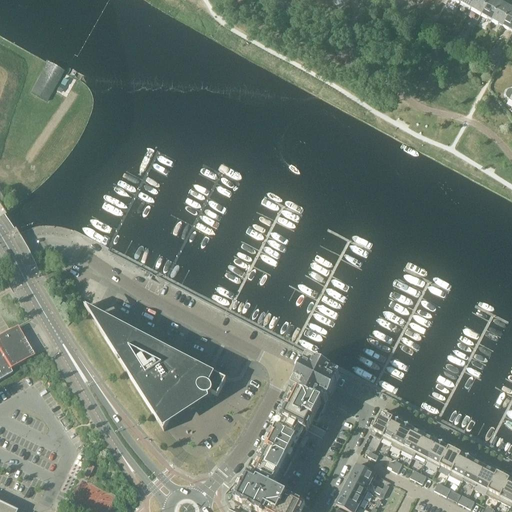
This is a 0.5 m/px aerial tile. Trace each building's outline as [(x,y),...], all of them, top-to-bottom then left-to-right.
[(475,0),(462,0),(460,4),(470,10),(475,0)] [(489,0),(475,0),(470,10),(481,16),(489,0)] [(502,4),(494,0),(489,0),(481,16),(492,22),(502,4)] [(511,10),(511,9),(502,4),(492,22),(502,27),(511,10)] [(511,10),(502,27),(511,32),(511,10)] [(31,93),(47,102),(64,71),(48,63),(31,93)] [(226,381),(99,315),(98,316),(100,317),(96,324),(100,331),(117,359),(118,359),(118,358),(120,357),(125,365),(123,366),(122,367),(164,432),(172,416),(174,415),(177,415),(179,414),(181,413),(183,412),(186,410),(188,409),(188,410),(189,410),(190,410),(191,410),(192,410),(193,410),(193,409),(194,409),(194,408),(194,407),(194,406),(194,405),(194,404),(196,402),(197,401),(199,398),(201,396),(202,397),(203,397),(204,398),(205,398),(206,398),(207,398),(208,398),(209,397),(210,397),(211,396),(212,395),(217,398),(226,381)] [(0,380),(12,374),(10,371),(26,362),(26,361),(31,359),(14,330),(2,337),(0,337),(0,380)] [(329,401),(329,400),(332,393),(336,386),(336,387),(337,385),(336,385),(337,385),(339,380),(340,378),(339,377),(333,374),(331,373),(332,373),(329,371),(319,366),(316,365),(314,365),(308,361),(307,361),(306,362),(303,367),(303,368),(302,367),(302,369),(299,376),(296,382),(295,382),(294,383),(295,384),(292,389),(291,391),(296,393),(252,478),(250,477),(247,476),(234,502),(253,511),(301,511),(305,506),(277,491),(299,449),(306,436),(308,432),(310,429),(311,426),(312,425),(313,422),(317,424),(325,408),(325,407),(328,402),(328,401),(329,401)] [(378,448),(388,428),(377,422),(367,442),(378,448)] [(389,453),(399,434),(388,428),(378,448),(389,453)] [(400,459),(410,440),(399,434),(389,453),(400,459)] [(411,465),(421,445),(410,440),(400,459),(411,465)] [(422,470),(431,451),(421,445),(411,465),(422,470)] [(431,476),(440,455),(431,451),(422,470),(431,476)] [(441,480),(452,461),(440,455),(431,476),(441,480)] [(454,487),(464,467),(452,460),(442,480),(454,487)] [(94,468),(89,466),(84,476),(88,478),(94,468)] [(376,477),(356,467),(352,475),(372,485),(376,477)] [(464,467),(455,486),(466,493),(476,473),(464,467)] [(478,499),(488,480),(476,473),(466,493),(478,499)] [(372,485),(352,475),(348,482),(368,493),(368,492),(366,491),(370,484),(372,486),(372,485)] [(490,506),(500,486),(488,480),(478,499),(490,506)] [(368,493),(348,482),(344,490),(364,501),(368,493)] [(501,511),(503,511),(511,495),(511,492),(500,486),(490,506),(501,511)] [(340,498),(360,508),(364,501),(344,490),(340,498)] [(511,511),(511,495),(503,511),(511,511)] [(336,506),(347,511),(358,511),(360,508),(340,498),(336,506)]
